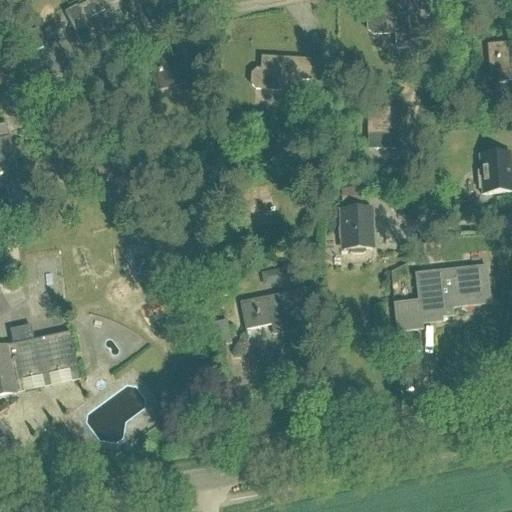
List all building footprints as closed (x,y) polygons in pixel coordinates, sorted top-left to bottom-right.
[(105,12),(99,0),(95,0),(78,9),(77,6),(63,13),(81,50),(97,42),(87,21),(105,12)] [(369,18),(365,23),(365,33),(370,37),(395,35),(396,51),(409,51),(408,35),(406,4),(375,6),(376,18),(369,18)] [(511,46),(487,48),(490,78),(499,85),(511,84),(511,46)] [(173,89),(186,86),(178,56),(148,63),(155,91),(173,86),(173,89)] [(249,77),(248,87),(253,92),(295,94),(296,82),(307,82),(308,63),(259,61),(259,73),(254,72),(249,77)] [(399,124),(398,113),(368,113),(368,144),(376,152),(400,152),(400,124),(399,124)] [(8,141),(5,127),(0,128),(0,174),(14,172),(8,141)] [(479,159),(481,188),(482,199),(511,196),(511,186),(510,157),(479,159)] [(131,197),(125,167),(95,173),(100,201),(118,197),(119,200),(131,197)] [(359,192),(340,193),(341,209),(360,208),(359,192)] [(10,196),(12,208),(23,206),(21,195),(10,196)] [(341,254),(374,252),(372,210),(339,212),(341,254)] [(397,335),(422,332),(421,323),(453,319),(452,311),(467,310),(466,306),(489,304),(488,300),(489,300),(486,269),(415,277),(418,304),(393,307),(397,335)] [(307,331),(299,294),(239,306),(245,333),(271,328),(273,338),(307,331)] [(216,349),(231,346),(227,323),(211,326),(216,349)] [(0,400),(16,397),(14,385),(77,371),(70,335),(33,343),(31,331),(11,335),(13,348),(0,350),(0,400)]
